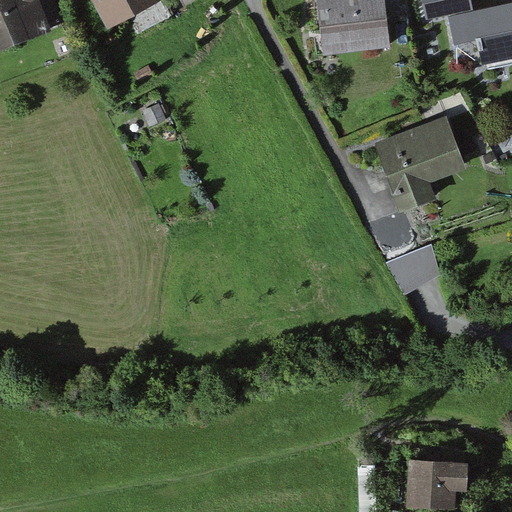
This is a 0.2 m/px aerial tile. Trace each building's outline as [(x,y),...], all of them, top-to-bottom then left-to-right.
[(0,0),(0,48),(62,25),(52,0),(0,0)] [(85,0),(100,30),(155,3),(153,0),(85,0)] [(383,0),(334,0),(313,2),(318,58),(388,51),(383,0)] [(511,7),(448,20),(459,73),(511,61),(511,7)] [(444,122),(369,151),(387,198),(392,196),(398,211),(429,199),(423,184),(462,169),(444,122)] [(406,462),(403,511),(426,511),(446,511),(447,491),(456,492),(458,466),(406,462)]
